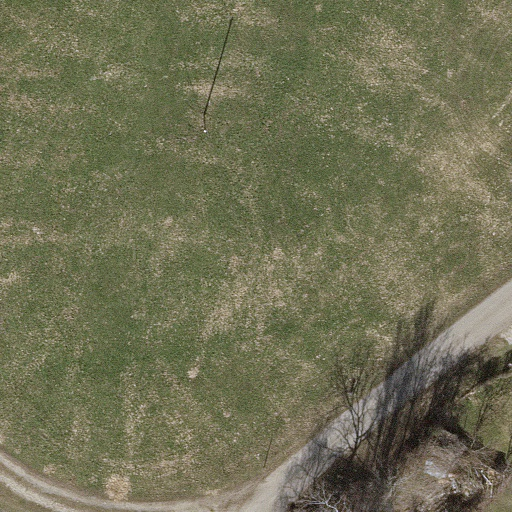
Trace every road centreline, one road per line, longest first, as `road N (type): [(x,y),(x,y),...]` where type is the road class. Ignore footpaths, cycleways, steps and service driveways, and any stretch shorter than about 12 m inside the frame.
road 1 (residential): [(511,296),(259,511)]
road 2 (track): [(108,511),(54,498),(0,464)]
